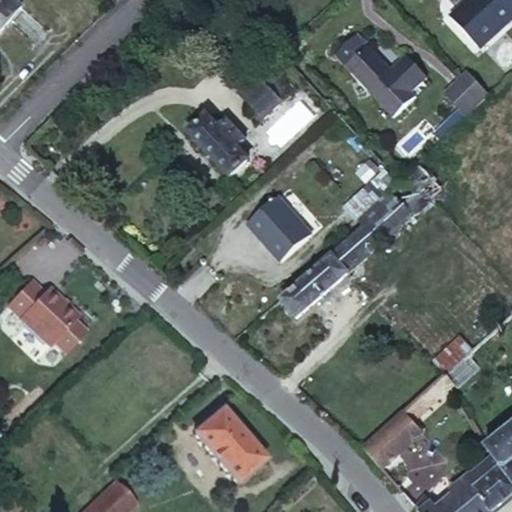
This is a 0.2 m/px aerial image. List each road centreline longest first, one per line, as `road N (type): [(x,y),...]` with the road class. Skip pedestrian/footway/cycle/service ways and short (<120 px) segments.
road 1 (residential): [(381,511),(346,468),(0,163)]
road 2 (residential): [(0,144),(147,0)]
road 3 (unknown): [(380,295),(268,399)]
